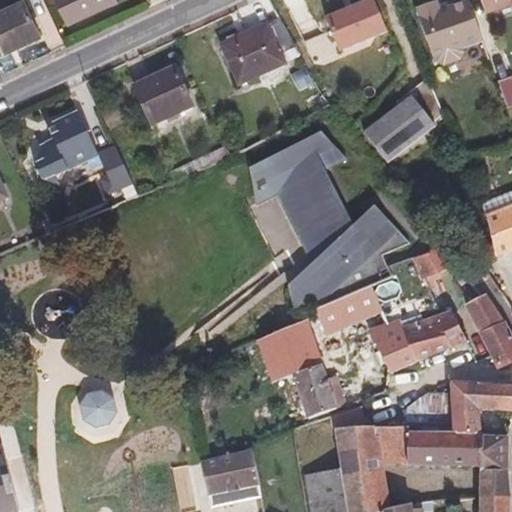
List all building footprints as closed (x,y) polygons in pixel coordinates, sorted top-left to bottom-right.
[(58,0),(70,21),(114,0),(58,0)] [(511,0),(483,0),(488,13),(511,3),(511,0)] [(388,34),(374,1),(326,21),(343,54),(388,34)] [(419,16),(435,60),(438,58),(440,64),(446,67),(462,61),(464,55),(462,50),(484,42),(469,1),(450,9),(451,11),(442,15),(439,8),(437,3),(418,10),(420,15),(419,16)] [(0,12),(0,37),(7,51),(41,35),(25,2),(0,12)] [(449,5),(439,8),(442,15),(451,11),(450,9),(449,5)] [(297,47),(283,21),(269,27),(268,25),(223,46),(241,83),(286,62),(282,55),(297,47)] [(137,87),(155,124),(192,106),(175,69),(137,87)] [(511,76),(498,81),(507,108),(511,106),(511,76)] [(414,98),(436,125),(445,116),(430,80),(400,105),(402,108),(414,98)] [(391,161),(436,125),(414,98),(402,108),(369,135),(391,161)] [(65,170),(98,155),(79,114),(51,127),(58,144),(43,151),(36,167),(43,180),(60,187),(65,170)] [(393,164),(438,127),(436,125),(391,161),(393,164)] [(349,162),(327,135),(251,172),(259,208),(282,197),(307,250),(315,266),(287,291),(291,316),(316,303),(319,309),(372,286),(394,277),(391,269),(386,258),(412,244),(384,207),(359,229),(330,172),(349,162)] [(131,178),(117,147),(98,156),(105,170),(98,174),(105,190),(129,179),(131,178)] [(138,196),(129,179),(105,190),(111,207),(138,196)] [(511,206),(511,191),(483,203),(488,216),(511,206)] [(511,206),(488,216),(496,249),(478,257),(483,264),(511,251),(511,206)] [(422,281),(458,266),(444,246),(413,259),(422,281)] [(511,265),(511,251),(483,264),(490,276),(511,265)] [(365,321),(384,313),(372,286),(319,309),(317,310),(318,316),(329,337),(365,321)] [(511,289),(502,295),(509,304),(511,302),(511,289)] [(511,338),(487,295),(486,296),(466,306),(499,369),(511,363),(511,338)] [(391,373),(420,361),(404,328),(401,321),(389,324),(384,313),(365,321),(375,345),(378,345),(391,373)] [(404,328),(420,361),(468,341),(452,313),(437,320),(404,328)] [(329,337),(318,316),(309,320),(325,366),(338,362),(329,337)] [(325,366),(309,320),(258,341),(271,376),(273,384),(294,377),(325,366)] [(329,378),(325,366),(294,377),(308,420),(349,405),(339,376),(329,378)] [(453,433),(484,434),(482,411),(511,411),(511,385),(453,381),(453,382),(453,396),(453,416),(453,425),(453,433)] [(106,394),(91,396),(82,410),(87,422),(99,431),(115,428),(122,416),(119,401),(106,394)] [(453,416),(453,396),(441,396),(442,416),(453,416)] [(421,425),(418,403),(408,409),(410,425),(421,425)] [(410,466),(411,433),(410,427),(367,427),(363,405),(334,416),(343,470),(306,475),(311,511),(383,511),(393,510),(386,466),(410,466)] [(484,435),(484,434),(453,433),(411,433),(410,466),(483,468),(483,498),(510,497),(509,436),(484,435)] [(0,511),(12,511),(20,510),(8,462),(4,446),(0,447),(0,511)] [(212,509),(261,498),(262,498),(253,450),(203,463),(212,509)] [(509,511),(510,497),(483,498),(471,499),(472,511),(509,511)] [(435,511),(435,502),(420,504),(393,510),(383,511),(435,511)]
